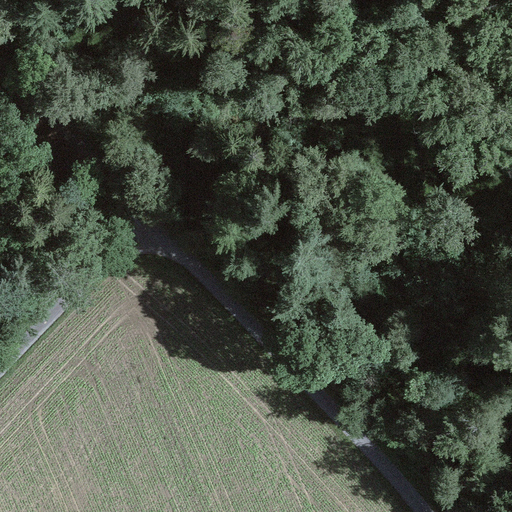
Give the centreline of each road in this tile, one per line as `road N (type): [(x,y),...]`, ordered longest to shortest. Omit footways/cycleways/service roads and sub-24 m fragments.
road 1 (unclassified): [(421,511),(405,486),(0,83)]
road 2 (track): [(0,376),(144,223)]
